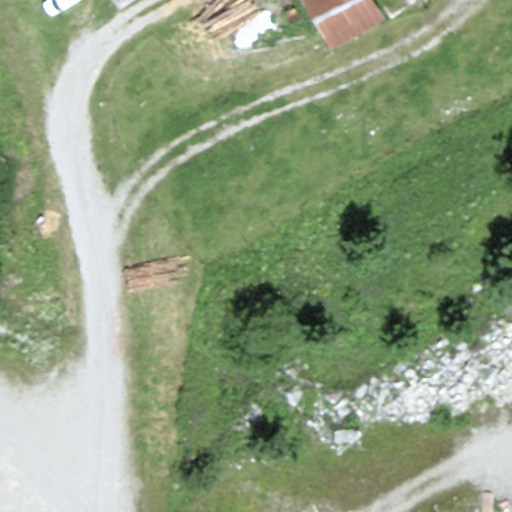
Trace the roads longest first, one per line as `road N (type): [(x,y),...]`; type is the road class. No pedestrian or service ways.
road 1 (track): [(0,85),(87,224),(206,137),(396,67),(488,4)]
road 2 (unclassified): [(177,0),(99,44),(75,85),(102,433),(100,511)]
road 3 (track): [(374,511),(511,437)]
